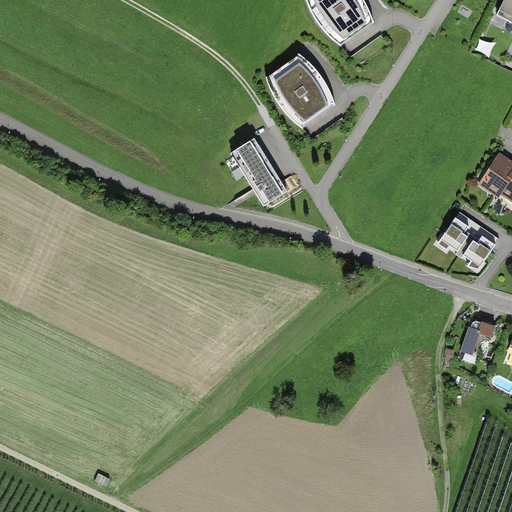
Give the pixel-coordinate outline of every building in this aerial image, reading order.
[(362,0),(305,0),(309,10),(317,25),(328,38),(338,44),(371,22),(366,8),(362,0)] [(511,21),(511,0),(508,0),(500,16),(511,21)] [(389,46),(381,35),(350,57),(358,69),(389,46)] [(318,72),(298,55),(265,76),(271,93),(280,108),(291,121),(300,127),(333,105),(329,91),(318,72)] [(350,128),(343,117),(311,140),(319,151),(350,128)] [(254,138),(230,153),(263,206),(287,191),(254,138)] [(511,178),(511,158),(502,152),(479,184),(499,198),(501,195),(511,178)] [(511,178),(501,195),(511,201),(511,178)] [(455,215),(438,239),(479,267),(495,243),(455,215)] [(478,330),(470,327),(461,352),(473,356),(474,353),(477,354),(480,346),(481,343),(483,342),(485,341),(487,340),(489,340),(491,340),(496,325),(482,320),(478,330)] [(509,332),(502,329),(498,340),(505,342),(509,332)]
